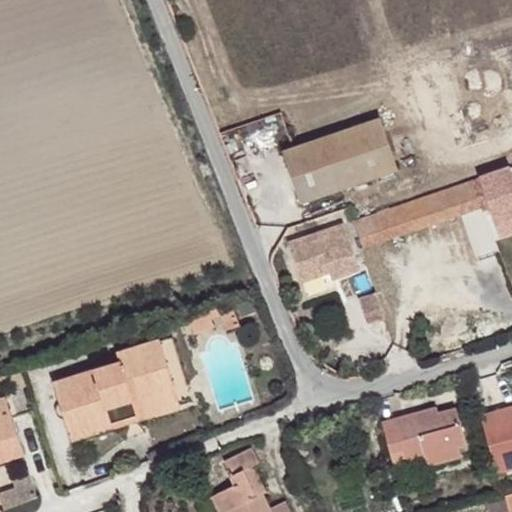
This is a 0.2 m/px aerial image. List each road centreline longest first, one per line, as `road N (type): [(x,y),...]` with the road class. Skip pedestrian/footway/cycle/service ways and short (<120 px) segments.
road 1 (residential): [(511,347),(387,386),(340,391),(304,370),(154,0)]
road 2 (unknown): [(149,469),(29,511)]
